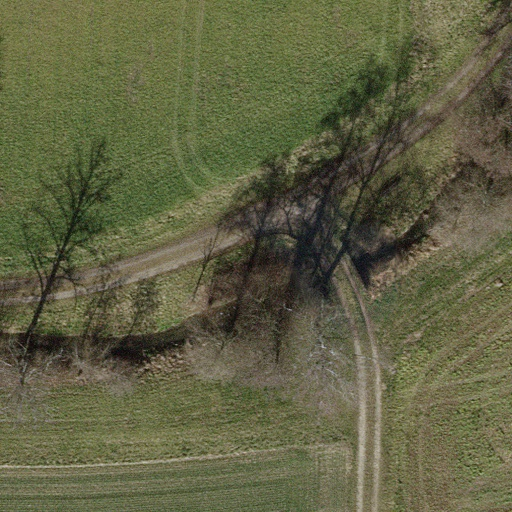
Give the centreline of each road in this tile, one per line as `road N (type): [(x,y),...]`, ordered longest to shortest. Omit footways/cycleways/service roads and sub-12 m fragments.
road 1 (track): [(511,23),(453,92),(384,151),(303,201),(140,268),(0,294)]
road 2 (track): [(303,201),(354,297),(372,373),(370,511)]
